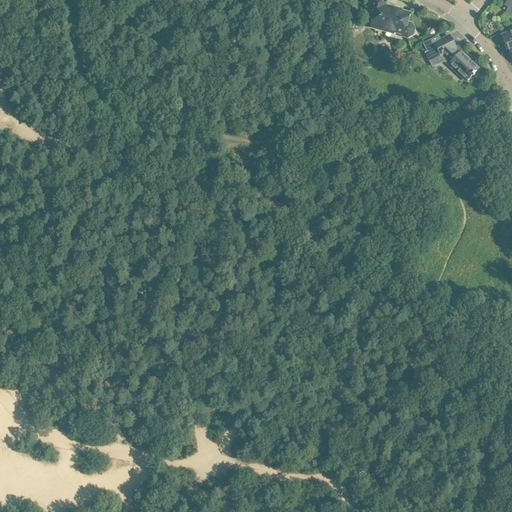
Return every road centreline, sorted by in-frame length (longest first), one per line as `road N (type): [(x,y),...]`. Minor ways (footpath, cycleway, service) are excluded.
road 1 (track): [(511,508),(474,444),(469,405),(434,359),(354,257),(269,193)]
road 2 (track): [(74,0),(91,80),(132,118),(270,150)]
road 3 (track): [(270,150),(341,153),(495,121)]
road 4 (track): [(0,400),(65,437),(152,460),(214,459)]
road 5 (track): [(202,178),(129,172),(0,114)]
road 6 (track): [(214,459),(323,479),(353,511)]
